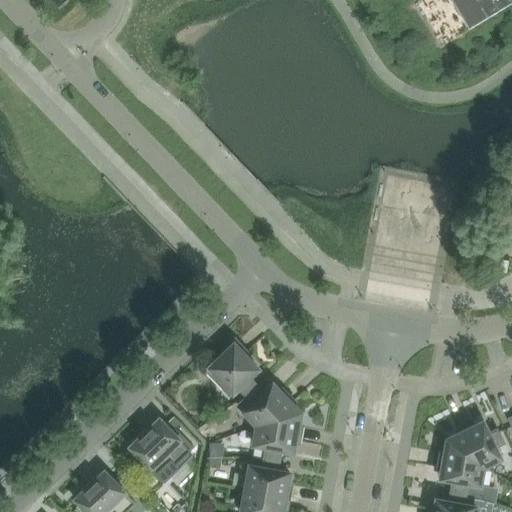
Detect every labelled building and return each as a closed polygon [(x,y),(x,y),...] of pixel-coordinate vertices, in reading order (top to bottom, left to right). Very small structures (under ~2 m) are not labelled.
[(499,11),(511,2),(511,0),(458,0),(471,21),(496,6),(499,11)] [(496,265),(495,270),(507,272),(509,261),(498,258),(496,265)] [(225,353),(222,356),(207,371),(231,396),(240,387),(246,393),(256,384),(250,377),(259,369),(245,353),(247,351),(235,339),(223,351),(225,353)] [(248,396),(239,405),(244,411),(258,425),(301,412),(293,404),(295,401),(283,389),(281,391),(273,383),(264,392),(258,386),(248,396)] [(299,425),(301,412),(258,425),(255,445),(267,447),(266,456),(280,458),(281,450),(294,452),(296,442),(299,442),(302,425),(299,425)] [(135,444),(131,447),(135,451),(132,454),(144,467),(147,464),(165,482),(194,454),(191,450),(181,440),(166,425),(161,419),(147,432),(145,430),(144,429),(132,442),(132,443),(133,442),(135,444)] [(460,434),(448,439),(484,466),(502,458),(496,446),(504,442),(498,430),(490,433),(485,422),(475,426),(474,423),(458,431),(460,434)] [(484,466),(448,439),(446,451),(443,451),(440,468),(443,468),(441,478),(454,481),(452,489),(466,491),(468,483),(481,486),(484,466)] [(279,461),(265,459),(264,467),(251,465),(247,489),(289,496),(292,483),(288,482),(290,472),(278,470),(279,461)] [(126,511),(136,503),(120,486),(106,472),(92,485),(89,482),(77,494),(80,497),(76,500),(80,504),(77,506),(82,511),(126,511)] [(287,510),(289,496),(247,489),(242,511),(283,511),(284,509),(287,510)] [(464,504),(466,495),(452,493),(450,501),(438,499),(436,509),(432,508),(431,511),(475,511),(477,506),(464,504)]
